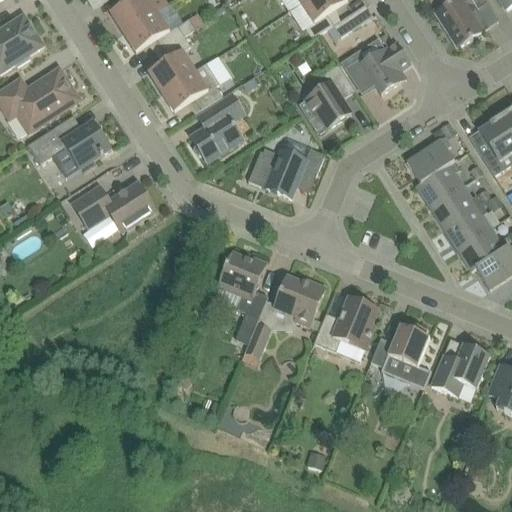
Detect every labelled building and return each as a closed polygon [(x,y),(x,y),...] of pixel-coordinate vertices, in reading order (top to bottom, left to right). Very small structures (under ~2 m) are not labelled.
[(158,15),(147,0),(123,0),(128,6),(111,17),(124,37),(158,15)] [(279,0),(289,15),(301,8),(313,0),(279,0)] [(314,42),(333,30),(327,20),(348,6),(344,0),(313,0),(301,8),(314,28),(307,32),(314,42)] [(458,0),(435,15),(436,16),(458,52),(490,32),(479,15),(488,9),(482,0),(458,0)] [(511,0),(498,0),(507,14),(511,10),(511,0)] [(161,13),(174,31),(183,24),(169,7),(161,13)] [(171,35),(158,15),(124,37),(137,57),(153,46),(160,56),(185,40),(178,30),(171,35)] [(185,40),(195,33),(205,27),(198,17),(184,27),(178,30),(185,40)] [(354,17),(333,30),(341,42),(361,29),(354,17)] [(45,49),(25,18),(0,33),(0,78),(7,74),(15,68),(17,71),(18,70),(31,62),(30,59),(45,49)] [(149,77),(162,97),(197,74),(196,74),(183,55),(191,50),(185,40),(160,56),(166,66),(149,77)] [(412,68),(398,46),(362,68),(382,98),(401,86),(396,78),(412,68)] [(192,106),(198,116),(223,100),(217,90),(220,88),(207,68),(196,74),(197,74),(162,97),(175,117),(192,106)] [(325,91),(306,103),(299,108),(310,124),(319,119),(328,133),(352,118),(343,103),(356,95),(339,68),(319,81),(325,91)] [(66,90),(70,88),(60,73),(28,94),(21,84),(0,97),(0,106),(12,125),(17,122),(28,138),(77,107),(66,90)] [(248,96),(259,89),(258,87),(260,85),(257,79),(243,88),(248,96)] [(208,167),(245,143),(235,126),(247,119),(234,98),(223,104),(207,115),(214,127),(192,141),(197,149),(195,153),(199,159),(203,159),(208,167)] [(511,113),(500,122),(511,140),(511,113)] [(302,120),(289,127),(296,140),(309,134),(302,120)] [(495,180),(511,169),(511,140),(500,122),(496,124),(495,123),(482,132),(482,133),(480,134),(491,152),(481,159),(495,180)] [(104,158),(112,153),(94,126),(65,145),(57,131),(29,149),(41,168),(53,161),(66,182),(81,172),(85,178),(97,169),(94,165),(101,160),(102,161),(105,159),(104,158)] [(448,142),(456,137),(449,127),(441,132),(448,142)] [(441,132),(433,137),(437,144),(445,139),(441,132)] [(407,166),(421,187),(455,165),(447,153),(451,150),(446,141),(407,166)] [(249,185),(266,192),(270,193),(271,190),(279,193),(278,197),(292,203),(298,186),(303,174),(317,180),(325,159),(322,157),(323,153),(314,144),(307,162),(281,152),(277,161),(275,160),(276,157),(265,152),(263,156),(261,155),(249,185)] [(431,211),(465,189),(457,176),(460,174),(455,165),(421,187),(417,190),(431,211)] [(484,177),(478,169),(470,174),(475,182),(484,177)] [(103,186),(88,196),(72,206),(90,233),(111,220),(122,237),(156,215),(139,188),(114,204),(103,186)] [(431,211),(444,232),(482,208),(477,199),(473,201),(465,189),(431,211)] [(484,207),(492,202),(486,192),(478,198),(484,207)] [(502,207),(497,199),(486,206),(491,214),(492,214),(502,207)] [(458,254),(493,231),(485,218),(487,216),(482,208),(444,232),(458,254)] [(472,275),(476,272),(511,250),(505,241),(501,243),(493,231),(458,254),(472,275)] [(511,279),(511,251),(511,250),(476,272),(490,293),(511,279)] [(256,295),(260,286),(268,267),(254,262),(253,265),(233,256),(218,290),(243,300),(238,313),(247,317),(238,337),(251,342),(257,327),(267,304),(268,300),(256,295)] [(294,325),(319,336),(323,326),(314,323),(326,292),(312,285),(310,289),(288,280),(276,308),(275,312),(295,321),(294,325)] [(327,317),(323,326),(319,336),(314,347),(335,355),(340,343),(366,354),(376,330),(372,328),(379,313),(377,312),(377,314),(364,308),(365,307),(350,301),(341,323),(327,317)] [(275,312),(276,308),(267,304),(257,327),(267,331),(275,312)] [(430,376),(419,371),(430,341),(426,339),(428,333),(408,325),(406,331),(401,329),(394,347),(381,342),(371,366),(385,371),(383,375),(424,391),(430,376)] [(267,331),(257,327),(251,342),(245,357),(260,363),(273,334),(267,331)] [(456,367),(443,361),(431,389),(459,401),(464,388),(476,393),(490,359),(464,348),(456,367)] [(511,371),(501,367),(488,398),(500,403),(496,412),(511,418),(511,371)] [(222,406),(214,403),(207,420),(215,423),(222,406)] [(356,432),(360,423),(353,420),(350,429),(356,432)] [(323,473),(327,460),(311,455),(307,469),(323,473)]
